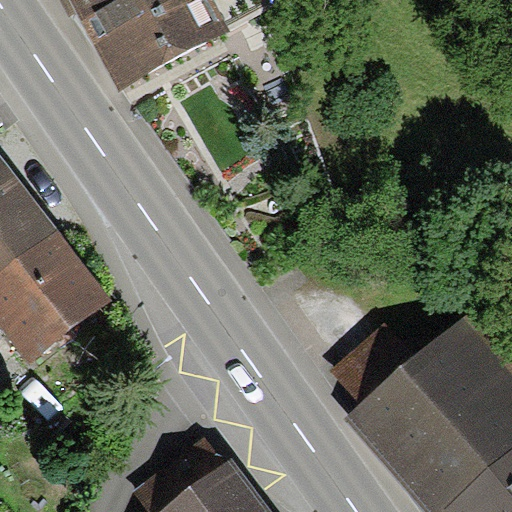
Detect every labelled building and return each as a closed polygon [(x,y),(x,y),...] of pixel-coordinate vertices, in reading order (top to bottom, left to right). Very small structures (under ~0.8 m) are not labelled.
[(72,0),(76,5),(119,88),(287,1),(287,0),(72,0)] [(0,286),(61,239),(0,160),(0,286)] [(116,308),(61,239),(0,286),(0,337),(29,375),(116,308)] [(409,381),(375,340),(334,374),(363,412),(346,425),(422,511),(511,511),(511,362),(477,321),(409,381)] [(263,511),(233,473),(221,482),(199,453),(130,506),(134,511),(263,511)]
